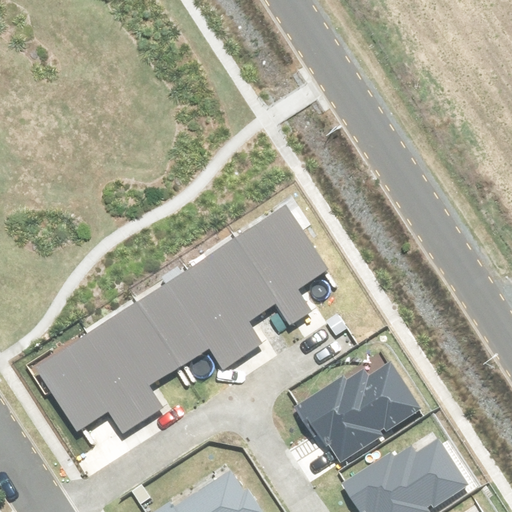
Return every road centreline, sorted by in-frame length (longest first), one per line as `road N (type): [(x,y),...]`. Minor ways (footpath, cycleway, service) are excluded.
road 1 (unclassified): [(511,348),(287,0)]
road 2 (residential): [(242,401),(70,511)]
road 3 (residential): [(313,511),(242,401)]
